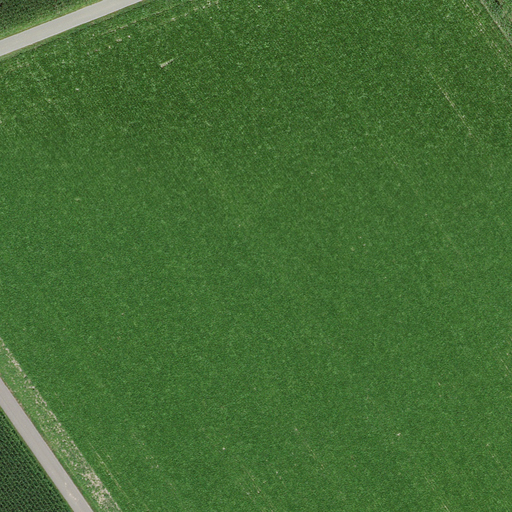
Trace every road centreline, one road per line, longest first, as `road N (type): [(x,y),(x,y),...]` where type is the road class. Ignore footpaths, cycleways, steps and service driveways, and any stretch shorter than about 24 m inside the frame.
road 1 (track): [(0,54),(134,0)]
road 2 (unclassified): [(75,511),(0,405)]
